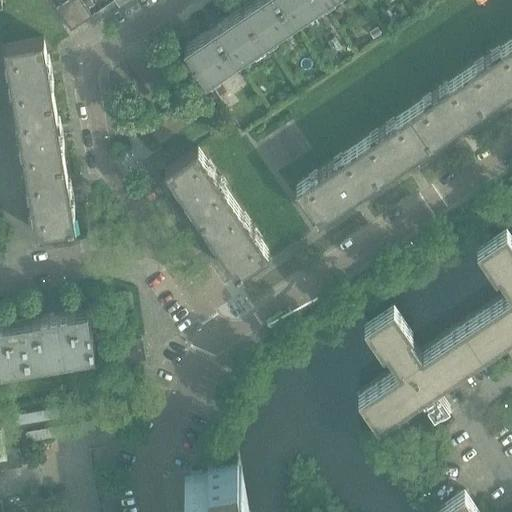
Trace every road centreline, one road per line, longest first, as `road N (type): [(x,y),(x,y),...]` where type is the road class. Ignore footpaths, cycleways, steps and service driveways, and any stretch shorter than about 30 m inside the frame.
road 1 (residential): [(220,340),(511,144)]
road 2 (residential): [(159,247),(105,167),(87,63),(181,0)]
road 3 (residential): [(157,511),(149,470),(202,352),(220,340)]
road 4 (residential): [(506,511),(444,420),(511,375)]
road 5 (residential): [(159,247),(0,274)]
